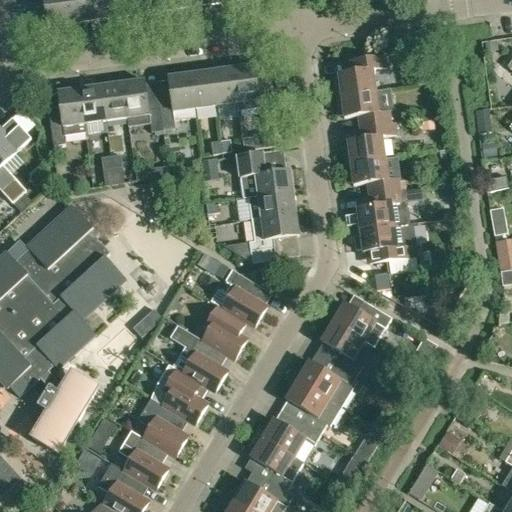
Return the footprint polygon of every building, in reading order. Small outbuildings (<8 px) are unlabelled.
[(70,26),(66,0),(34,0),(35,9),(45,8),(48,29),(70,26)] [(66,0),(70,26),(92,23),(88,0),(66,0)] [(88,0),(92,23),(113,20),(110,0),(88,0)] [(145,0),(144,0),(110,0),(113,20),(135,17),(133,2),(145,0)] [(156,0),(158,14),(180,11),(178,0),(156,0)] [(178,0),(180,11),(202,8),(200,0),(178,0)] [(334,80),(337,98),(376,93),(373,71),(388,69),(386,57),(357,61),(358,69),(359,73),(339,76),(339,79),(334,80)] [(255,67),(233,70),(238,105),(239,113),(270,109),(267,84),(258,86),(255,67)] [(217,108),(238,105),(233,70),(212,73),(217,108)] [(212,73),(191,76),(195,111),(217,108),(212,73)] [(191,76),(169,79),(172,106),(161,107),(164,132),(176,131),(175,122),(197,119),(195,111),(191,76)] [(123,85),(128,120),(129,128),(151,125),(152,134),(164,132),(161,107),(149,109),(145,82),(123,85)] [(123,85),(102,88),(107,123),(128,120),(123,85)] [(102,88),(80,91),(85,126),(107,123),(102,88)] [(65,137),(86,134),(85,126),(80,91),(58,94),(61,112),(49,114),(54,147),(66,146),(65,137)] [(379,115),(376,93),(337,98),(340,117),(344,116),(345,120),(365,117),(366,129),(391,125),(390,113),(379,115)] [(0,191),(21,214),(33,204),(25,195),(27,193),(3,167),(21,151),(25,156),(33,149),(35,151),(38,149),(36,137),(32,141),(13,120),(0,131),(0,191)] [(344,147),(346,166),(386,160),(383,139),(397,137),(395,124),(391,125),(366,129),(368,140),(348,143),(349,147),(344,147)] [(276,148),(274,136),(243,140),(244,152),(276,148)] [(231,142),(221,143),(223,155),(233,154),(231,142)] [(213,157),(223,155),(221,143),(211,144),(213,157)] [(496,144),(482,146),(484,159),(498,157),(496,144)] [(244,201),(259,199),(294,194),(291,172),(266,176),(263,155),(238,158),(241,180),(244,179),(247,201),(244,201)] [(121,157),(111,158),(113,170),(123,169),(121,157)] [(103,172),(113,170),(111,158),(102,159),(103,172)] [(389,182),(386,160),(346,166),(349,184),(354,184),(354,187),(374,184),(376,196),(406,192),(405,182),(399,183),(399,181),(389,182)] [(167,168),(157,169),(158,180),(169,178),(167,168)] [(493,193),(509,191),(507,179),(491,181),(493,193)] [(356,233),(395,228),(411,226),(406,192),(376,196),(377,208),(357,210),(358,214),(353,215),(356,233)] [(297,216),(294,194),(259,199),(262,221),(297,216)] [(219,205),(207,206),(208,216),(220,214),(219,205)] [(20,399),(41,380),(49,373),(55,368),(58,371),(96,337),(83,322),(127,282),(106,259),(111,255),(91,234),(94,231),(73,208),(27,249),(29,251),(16,264),(7,254),(0,260),(0,381),(8,390),(10,388),(20,399)] [(445,222),(449,222),(458,221),(458,213),(444,214),(445,222)] [(300,238),(297,216),(262,221),(265,242),(250,244),(253,266),(278,262),(275,241),(300,238)] [(507,217),(493,219),(496,238),(509,235),(507,217)] [(369,266),(389,263),(418,259),(413,225),(411,226),(395,228),(356,233),(358,252),(363,251),(363,255),(367,254),(369,266)] [(497,243),(499,258),(511,255),(511,243),(511,241),(503,242),(497,243)] [(211,303),(218,308),(232,316),(232,317),(255,330),(268,309),(245,295),(252,284),(232,272),(226,283),(232,286),(227,294),(222,291),(218,292),(211,303)] [(504,287),(511,285),(511,273),(502,275),(504,287)] [(376,336),(383,335),(392,320),(371,307),(364,317),(345,305),(333,324),(365,344),(370,346),(376,336)] [(210,332),(203,343),(213,349),(212,349),(235,363),(248,341),(225,328),(232,317),(232,316),(218,308),(206,329),(210,332)] [(133,329),(141,339),(162,320),(154,311),(133,329)] [(335,365),(357,378),(363,368),(354,362),(365,344),(333,324),(322,343),(341,355),(335,365)] [(185,349),(180,358),(173,369),(183,375),(193,381),(215,395),(228,374),(206,360),(212,349),(213,349),(203,343),(178,328),(170,340),(185,349)] [(298,382),(330,402),(341,409),(353,390),(351,388),(357,378),(335,365),(329,375),(309,363),(298,382)] [(151,400),(164,408),(173,414),(196,428),(209,406),(186,393),(193,381),(183,375),(173,369),(169,367),(157,388),(151,400)] [(63,388),(49,373),(41,380),(49,389),(38,408),(47,414),(32,439),(58,455),(99,389),(72,373),(63,388)] [(300,423),(321,437),(328,426),(331,428),(343,410),(341,409),(330,402),(298,382),(286,401),(306,413),(300,423)] [(151,429),(144,440),(154,446),(153,446),(176,460),(189,439),(166,425),(173,414),(164,408),(151,400),(138,421),(151,429)] [(377,420),(372,429),(385,436),(390,427),(386,426),(377,420)] [(262,440),(295,460),(306,441),(315,447),(321,437),(300,423),(294,433),(274,421),(262,440)] [(147,457),(153,446),(154,446),(144,440),(131,433),(119,454),(131,461),(124,473),(134,478),(134,479),(156,493),(169,471),(147,457)] [(447,434),(439,447),(453,456),(461,443),(447,434)] [(262,440),(251,459),(271,471),(264,482),(271,486),(286,495),(286,494),(304,466),(295,460),(262,440)] [(88,448),(97,454),(102,447),(92,441),(88,448)] [(511,471),(502,487),(511,493),(511,453),(505,449),(499,460),(511,467),(511,471)] [(0,500),(22,481),(0,457),(0,500)] [(361,460),(351,477),(357,481),(368,464),(361,460)] [(417,481),(410,492),(422,499),(440,470),(428,463),(426,467),(417,481)] [(134,478),(124,473),(112,465),(98,488),(110,495),(104,505),(115,511),(144,511),(150,504),(127,490),(134,479),(134,478)] [(451,481),(459,486),(466,476),(457,471),(451,481)] [(284,511),(293,499),(286,494),(286,495),(271,486),(265,496),(245,484),(234,503),(249,511),(284,511)] [(57,492),(49,499),(56,507),(64,500),(57,492)] [(501,511),(511,511),(511,494),(501,511)] [(249,511),(234,503),(228,511),(249,511)]
